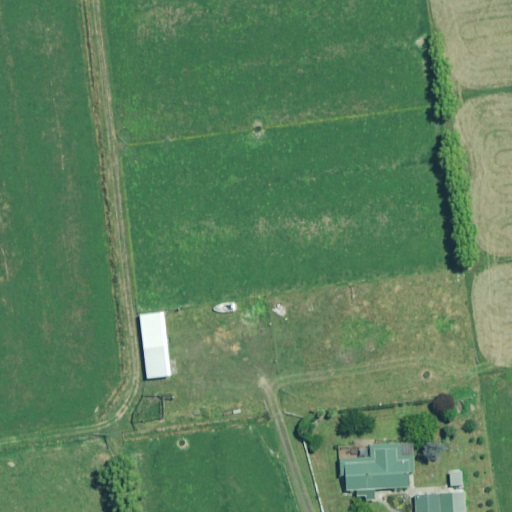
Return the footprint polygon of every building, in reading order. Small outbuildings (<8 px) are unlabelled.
[(171,376),(163,313),(140,316),(147,379),(171,376)] [(414,472),(413,445),(374,446),(375,461),(346,463),(347,491),(410,488),(409,473),(414,472)] [(450,462),(445,450),(432,456),(437,468),(450,462)] [(462,488),(463,473),(452,473),(451,488),(462,488)] [(438,496),(438,511),(466,511),(465,495),(438,496)] [(438,511),(438,496),(416,497),(417,511),(438,511)]
